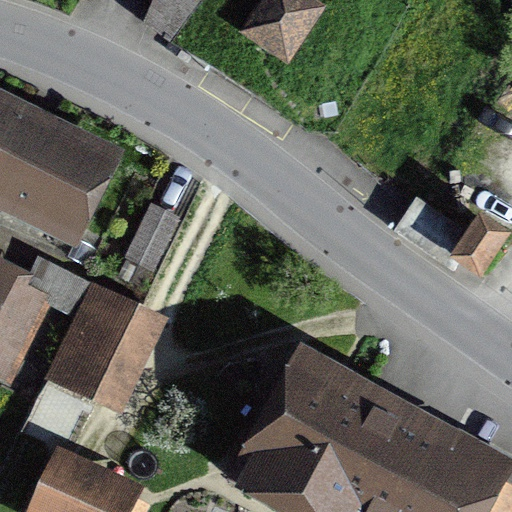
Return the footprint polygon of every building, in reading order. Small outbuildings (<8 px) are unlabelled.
[(155,0),(147,24),(168,39),(197,0),(155,0)] [(268,0),(248,31),(286,57),(317,10),(301,0),(268,0)] [(107,159),(0,106),(0,199),(71,234),(107,159)] [(396,232),(454,270),(459,263),(478,275),(503,237),(480,222),(470,237),(417,202),(396,232)] [(126,257),(152,270),(178,218),(152,206),(126,257)] [(75,315),(88,286),(39,262),(25,288),(41,297),(75,315)] [(41,297),(25,288),(0,275),(0,373),(1,374),(41,297)] [(88,286),(75,315),(80,318),(49,377),(95,400),(138,310),(92,288),(88,286)] [(511,511),(511,490),(357,406),(370,382),(304,346),(285,381),(304,390),(250,489),(291,511),(511,511)] [(132,511),(138,500),(56,461),(32,511),(132,511)]
